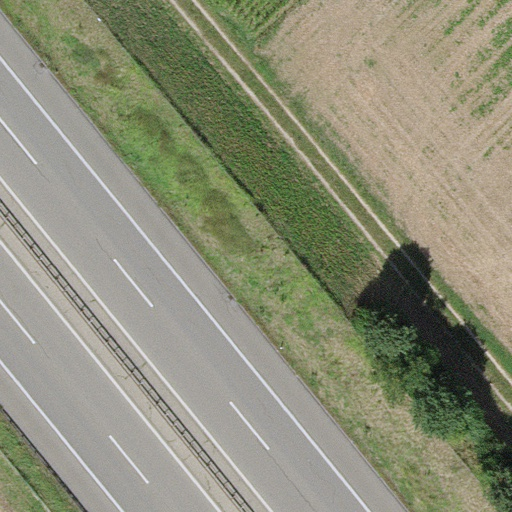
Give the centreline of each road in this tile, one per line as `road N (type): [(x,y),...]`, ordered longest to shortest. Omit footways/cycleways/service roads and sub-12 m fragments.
road 1 (track): [(511,404),(175,0)]
road 2 (motorway): [(314,511),(0,121)]
road 3 (motorway): [(0,303),(167,511)]
